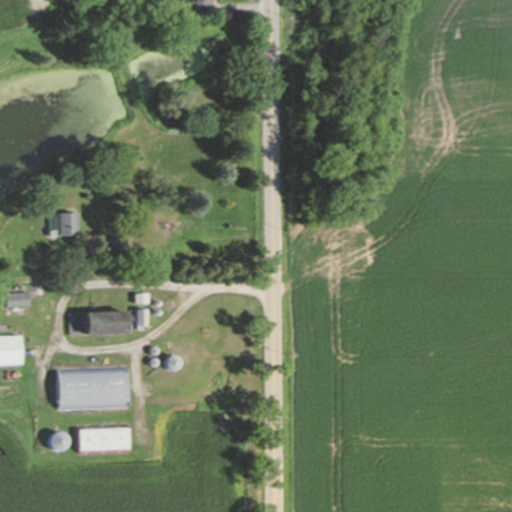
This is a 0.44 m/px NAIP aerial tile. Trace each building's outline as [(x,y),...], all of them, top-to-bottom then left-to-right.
[(46,235),(45,211),(73,211),(73,234),(46,235)] [(112,247),(112,233),(123,233),(124,246),(112,247)] [(25,303),(3,304),(2,289),(25,289),(25,303)] [(132,291),(145,291),(145,301),(132,301),(132,291)] [(132,327),(132,308),(142,307),(142,327),(132,327)] [(66,333),(66,310),(122,310),(122,332),(66,333)] [(0,362),(0,334),(17,334),(18,362),(0,362)] [(151,344),(153,345),(155,346),(155,348),(154,351),(152,352),(149,352),(147,351),(146,348),(148,345),(151,344)] [(169,352),(173,353),(176,356),(176,361),(175,365),(170,367),(166,367),(162,364),(161,360),(163,355),(167,353),(169,352)] [(151,356),(154,358),(155,360),(154,363),(151,364),(149,364),(147,362),(146,360),(148,357),(151,356)] [(56,408),(54,367),(123,365),(124,405),(56,408)] [(125,448),(75,450),(74,426),(125,425),(125,448)] [(55,429),(60,431),(63,434),(64,437),(64,441),(62,445),(58,448),(55,448),(52,448),(49,446),(47,443),(46,439),(47,434),(49,432),(52,430),(55,429)]
